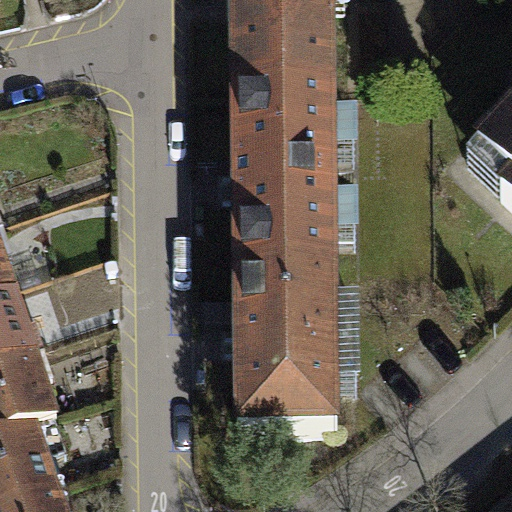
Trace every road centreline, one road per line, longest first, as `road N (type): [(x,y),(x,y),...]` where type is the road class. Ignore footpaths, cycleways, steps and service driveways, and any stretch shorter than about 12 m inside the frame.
road 1 (residential): [(156,42),(164,511)]
road 2 (residential): [(367,511),(399,491),(511,379)]
road 3 (residential): [(0,78),(156,42)]
